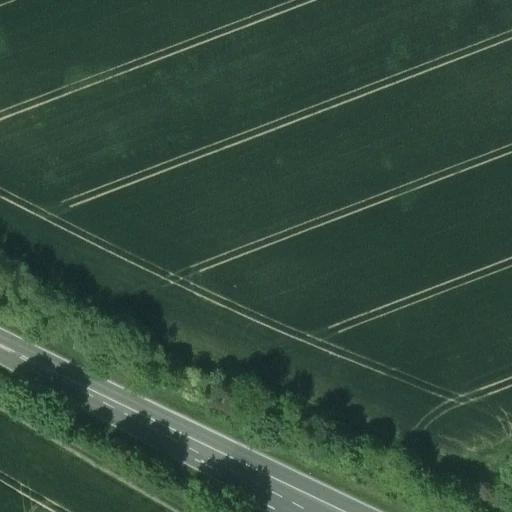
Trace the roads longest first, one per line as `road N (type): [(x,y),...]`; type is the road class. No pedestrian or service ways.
road 1 (track): [(511,478),(188,356),(0,256)]
road 2 (primary): [(323,511),(0,343)]
road 3 (track): [(205,511),(0,396)]
